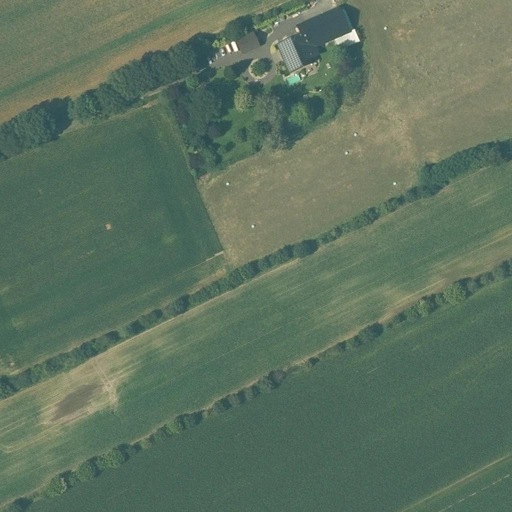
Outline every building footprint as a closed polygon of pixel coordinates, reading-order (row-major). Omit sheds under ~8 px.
[(301,36),(307,34),(313,49),(349,33),(338,10),(297,28),(301,36)] [(301,36),(278,46),(290,73),(314,63),(312,59),(317,57),(313,49),(307,34),(301,36)] [(252,35),(236,42),(242,55),(258,48),(252,35)] [(279,118),(286,132),(295,127),(287,113),(279,118)] [(275,124),(261,130),(265,140),(279,135),(275,124)]
